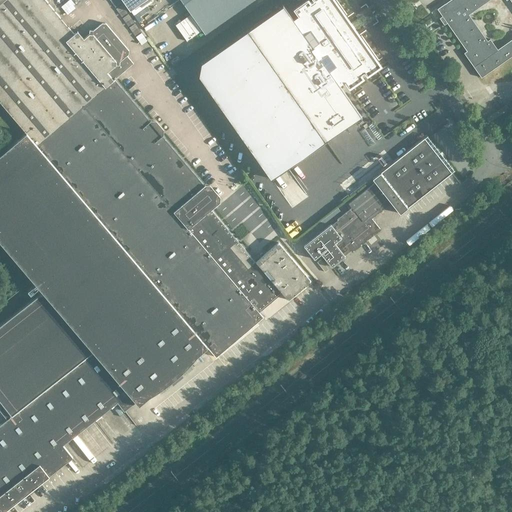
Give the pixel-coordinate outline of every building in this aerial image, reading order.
[(0,0),(0,103),(26,134),(36,146),(114,80),(133,64),(127,56),(129,55),(129,51),(106,24),(102,23),(93,31),(89,30),(89,34),(81,42),(44,0),(0,0)] [(59,0),(56,3),(62,9),(69,0),(59,0)] [(122,0),(130,11),(145,0),(122,0)] [(180,0),(205,35),(254,0),(180,0)] [(380,66),(334,0),(314,0),(309,3),(307,0),(295,9),(299,15),(293,19),(283,5),(282,5),(283,6),(201,63),(199,75),(271,179),(360,117),(361,117),(339,85),(345,81),(349,87),(362,78),(360,75),(365,72),(367,75),(380,66)] [(481,78),(511,56),(511,39),(497,50),(490,39),(487,41),(469,15),(489,0),(506,0),(510,0),(511,2),(511,0),(450,0),(445,4),(437,9),(467,51),(464,53),(481,78)] [(183,20),(179,23),(184,32),(188,29),(183,20)] [(203,186),(114,80),(36,146),(207,347),(216,357),(263,317),(259,312),(281,293),(287,301),(310,282),(278,243),(255,263),(210,210),(219,203),(220,197),(210,185),(205,185),(203,186)] [(228,118),(222,120),(228,132),(234,129),(228,118)] [(0,155),(0,241),(93,352),(135,402),(138,405),(207,347),(36,146),(26,134),(0,155)] [(373,181),(375,183),(391,203),(401,216),(409,209),(407,208),(451,173),(424,139),(380,173),(381,175),(373,181)] [(349,204),(352,208),(303,246),(314,260),(321,254),(331,268),(380,229),(371,218),(391,203),(375,183),(349,204)] [(294,232),(299,220),(289,216),(284,227),(294,232)] [(124,411),(135,402),(93,352),(0,424),(0,511),(2,511),(73,457),(63,445),(117,402),(124,411)]
